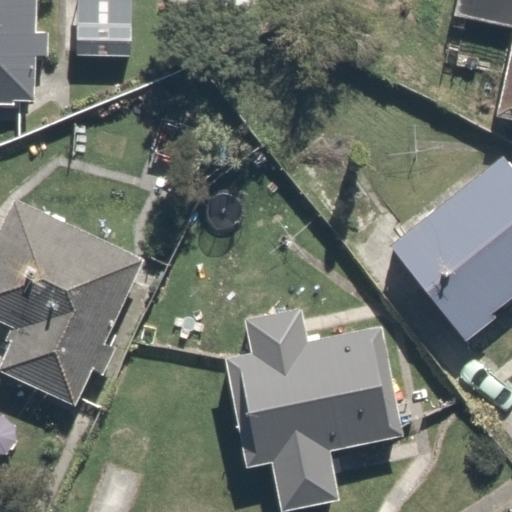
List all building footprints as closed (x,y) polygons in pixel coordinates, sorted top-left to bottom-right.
[(43,0),(0,0),(0,103),(43,104),(43,0)] [(60,0),(59,62),(135,64),(136,2),(60,0)] [(511,0),(457,0),(454,16),(511,29),(511,59),(498,119),(511,122),(511,0)] [(511,300),(511,172),(503,160),(392,243),(463,337),(511,300)] [(149,258),(15,201),(0,236),(0,314),(25,325),(5,371),(87,405),(149,258)] [(400,439),(376,330),(313,344),(306,313),(257,324),(264,353),(228,361),(253,473),(284,466),(292,503),(340,493),(332,454),(400,439)]
